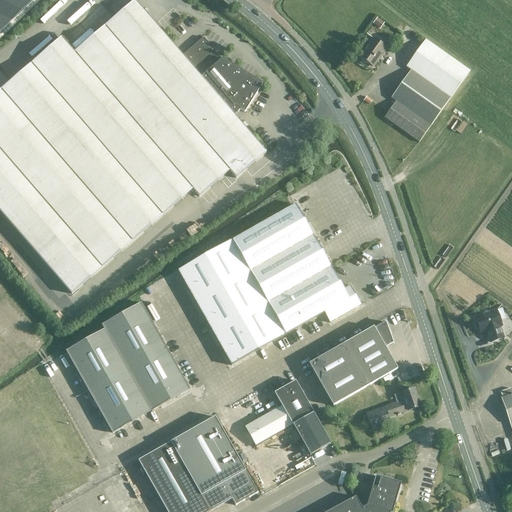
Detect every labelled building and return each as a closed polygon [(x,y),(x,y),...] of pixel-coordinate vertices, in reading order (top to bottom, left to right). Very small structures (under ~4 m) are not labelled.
[(0,0),(0,33),(34,0),(0,0)] [(203,37),(182,55),(135,0),(74,53),(61,38),(25,68),(157,220),(192,190),(199,197),(229,171),(236,178),(266,152),(234,115),(240,110),(245,112),(260,87),(261,86),(261,85),(261,84),(260,83),(259,82),(222,59),(219,61),(210,51),(213,49),(203,37)] [(373,39),(360,57),(361,58),(362,61),(363,63),(365,63),(368,63),(373,66),(386,48),(373,39)] [(384,118),(418,143),(443,109),(450,98),(470,71),(426,39),(406,67),(411,70),(391,98),(396,101),(384,118)] [(0,211),(71,294),(157,220),(25,68),(0,90),(0,211)] [(227,243),(245,275),(312,236),(295,205),(227,243)] [(245,275),(263,306),(330,267),(312,236),(245,275)] [(178,272),(231,365),(280,337),(263,306),(245,275),(227,243),(178,272)] [(343,289),(330,267),(263,306),(280,337),(324,313),(329,323),(361,305),(350,286),(343,289)] [(101,325),(104,330),(127,370),(151,411),(189,389),(141,303),(101,325)] [(475,323),(477,329),(479,329),(480,333),(486,331),(490,342),(503,338),(499,327),(502,326),(496,310),(488,313),(487,311),(483,312),(483,315),(475,317),(476,321),(475,323)] [(355,365),(368,386),(397,370),(385,348),(393,344),(385,323),(374,329),(373,327),(344,344),(355,365)] [(89,392),(127,370),(104,330),(66,351),(89,392)] [(320,385),(355,365),(344,344),(308,364),(320,385)] [(332,406),(368,386),(355,365),(320,385),(332,406)] [(127,370),(89,392),(112,433),(151,411),(127,370)] [(274,393),(281,406),(292,425),(313,413),(303,394),(295,381),(274,393)] [(366,413),(372,430),(390,424),(388,417),(420,406),(414,388),(401,393),(394,396),(396,402),(366,413)] [(502,398),(501,398),(510,424),(511,430),(511,393),(511,394),(510,388),(500,392),(502,398)] [(255,446),(292,425),(281,406),(244,427),(255,446)] [(313,413),(292,425),(310,456),(331,444),(313,413)] [(235,506),(258,493),(215,417),(170,442),(210,511),(231,500),(235,506)] [(209,511),(210,511),(170,442),(138,461),(166,511),(209,511)] [(372,486),(367,505),(361,508),(355,497),(327,511),(392,511),(401,483),(380,477),(375,476),(372,486)] [(105,489),(116,511),(144,511),(127,478),(105,489)]
